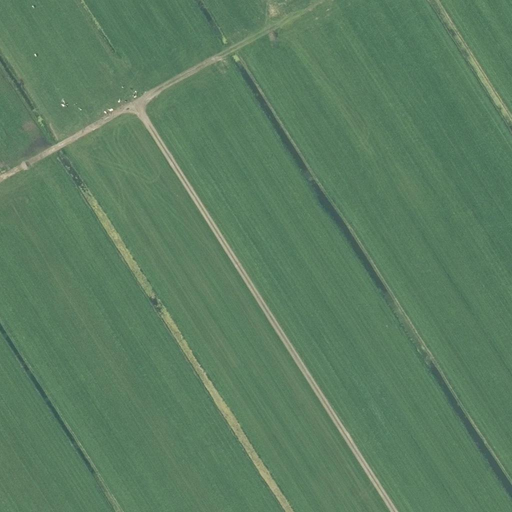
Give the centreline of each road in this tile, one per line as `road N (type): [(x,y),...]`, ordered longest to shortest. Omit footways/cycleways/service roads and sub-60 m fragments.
road 1 (track): [(392,511),(135,105)]
road 2 (track): [(317,0),(0,181)]
road 3 (track): [(355,0),(511,233)]
